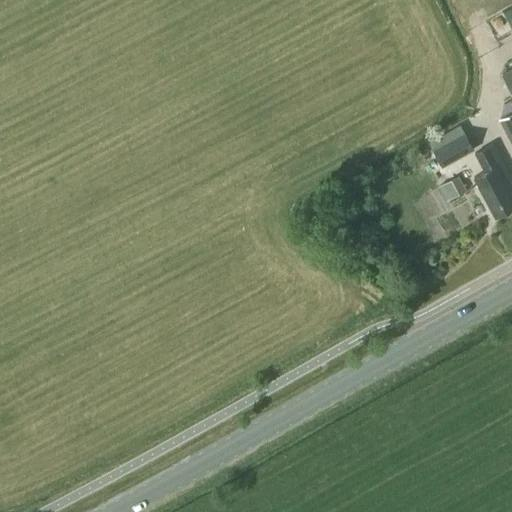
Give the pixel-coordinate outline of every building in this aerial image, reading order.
[(511,68),(502,73),(511,93),(511,68)] [(511,112),(497,119),(511,148),(511,112)] [(433,150),(442,166),(474,149),(466,133),(433,150)] [(494,217),(511,207),(511,195),(510,192),(511,191),(511,180),(493,144),(476,153),(485,170),(473,177),(494,217)] [(465,188),(458,175),(439,185),(447,199),(465,188)]
